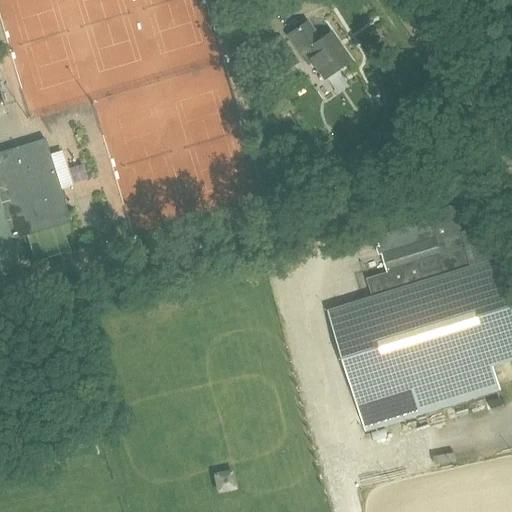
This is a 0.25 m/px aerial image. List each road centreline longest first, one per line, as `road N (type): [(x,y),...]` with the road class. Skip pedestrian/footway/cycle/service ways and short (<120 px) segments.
road 1 (track): [(0,293),(503,156)]
road 2 (unclassified): [(511,167),(393,0)]
